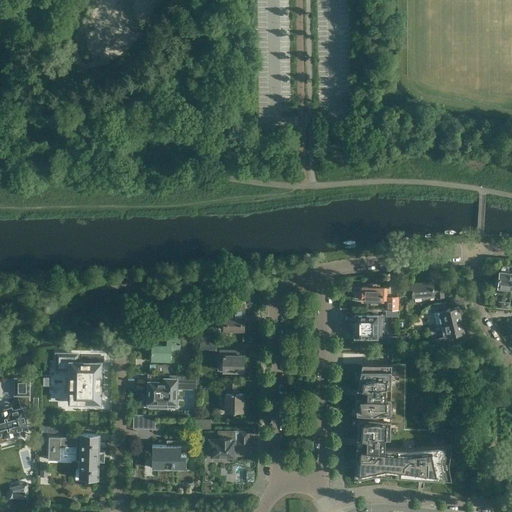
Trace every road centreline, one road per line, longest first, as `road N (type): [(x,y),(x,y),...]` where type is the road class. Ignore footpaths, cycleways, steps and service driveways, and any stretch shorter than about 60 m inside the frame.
road 1 (residential): [(323,271),(285,281),(276,298),(275,482)]
road 2 (residential): [(320,482),(323,271)]
road 3 (residential): [(120,511),(124,342)]
road 4 (residential): [(323,271),(479,250)]
road 5 (residential): [(511,364),(478,310),(479,250)]
